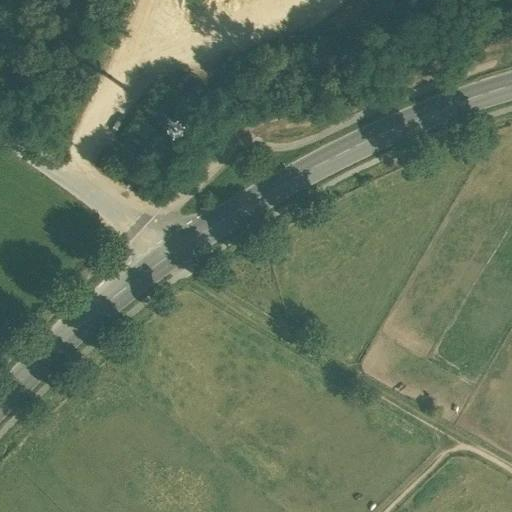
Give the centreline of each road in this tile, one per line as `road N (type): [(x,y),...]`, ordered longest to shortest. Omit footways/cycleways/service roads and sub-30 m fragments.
road 1 (secondary): [(511,85),(406,123),(235,211),(86,317),(0,402)]
road 2 (track): [(511,472),(262,324),(172,252)]
road 3 (track): [(243,141),(272,116),(511,44)]
